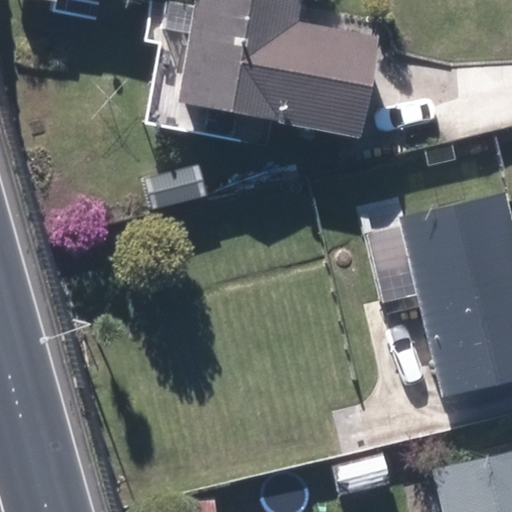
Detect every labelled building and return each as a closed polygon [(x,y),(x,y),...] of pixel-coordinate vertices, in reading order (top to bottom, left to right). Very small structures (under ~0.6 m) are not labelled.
[(133,0),(59,0),(60,0),(62,2),(64,4),(66,6),(68,7),(70,9),(72,11),(74,12),(76,13),(79,14),(81,15),(84,16),(86,17),(89,17),(92,17),(94,18),(97,18),(99,18),(102,18),(105,17),(107,17),(110,16),(112,16),(115,15),(117,14),(120,13),(122,11),(124,10),(126,9),(129,7),(131,5),(133,4),(133,0)] [(283,0),(189,0),(176,78),(348,108),(364,21),(282,6),(283,0)] [(511,223),(503,179),(400,204),(440,370),(511,358),(511,223)] [(188,247),(184,249),(179,251),(175,254),(171,259),(168,263),(166,268),(165,274),(165,279),(165,285),(167,290),(170,295),(173,300),(177,303),(182,306),(187,308),(192,310),(198,310),(203,309),(209,307),(214,305),(218,302),(222,297),(225,293),(227,288),(228,282),(228,277),(228,271),(226,266),(223,261),(220,256),(216,253),(211,250),(206,248),(201,246),(195,246),(190,247),(188,247)] [(386,377),(288,400),(300,451),(398,428),(386,377)] [(511,511),(511,448),(437,465),(447,511),(511,511)]
